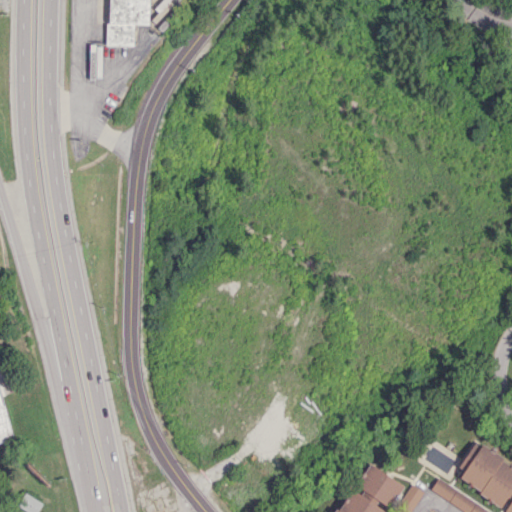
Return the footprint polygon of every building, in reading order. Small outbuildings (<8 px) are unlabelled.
[(148,0),(108,0),(108,45),(132,45),(133,24),(148,24),(148,0)] [(0,442),(13,439),(0,388),(0,442)] [(504,511),(511,511),(511,467),(475,443),(454,475),(503,508),(501,510),(504,511)] [(333,511),(382,511),(385,507),(387,509),(402,484),(369,463),(354,488),(350,485),(333,511)] [(490,511),(437,478),(429,490),(463,511),(490,511)] [(408,511),(422,491),(409,483),(390,511),(408,511)] [(29,511),(36,511),(42,502),(21,490),(14,503),(29,511)]
